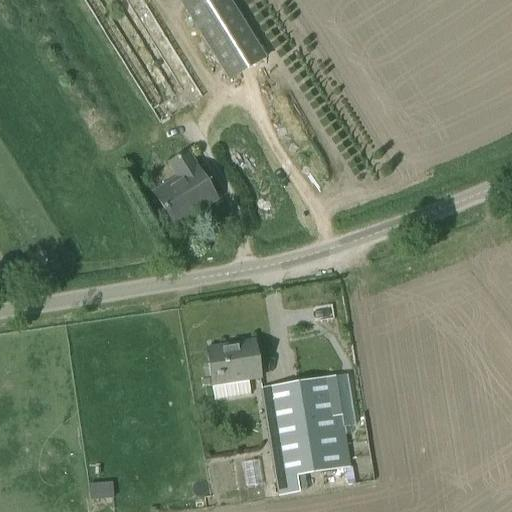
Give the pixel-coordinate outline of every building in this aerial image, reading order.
[(84,0),(134,79),(161,122),(203,96),(142,0),(84,0)] [(254,41),(228,0),(178,0),(218,63),(228,80),(264,58),(254,41)] [(168,162),(178,178),(153,193),(163,209),(173,226),(215,199),(205,183),(185,152),(168,162)] [(267,186),(251,190),(260,224),(276,221),(267,186)] [(253,341),(205,349),(208,365),(203,366),(205,378),(210,377),(214,401),(245,396),(243,381),(259,378),(253,341)] [(334,377),(261,389),(264,408),(272,457),(275,480),(278,497),(300,493),(297,477),(344,469),(348,469),(337,397),(334,377)] [(457,511),(449,466),(446,446),(391,455),(400,511),(457,511)] [(348,469),(344,469),(347,485),(354,484),(352,468),(348,469)] [(209,475),(214,511),(250,511),(245,470),(209,475)]
